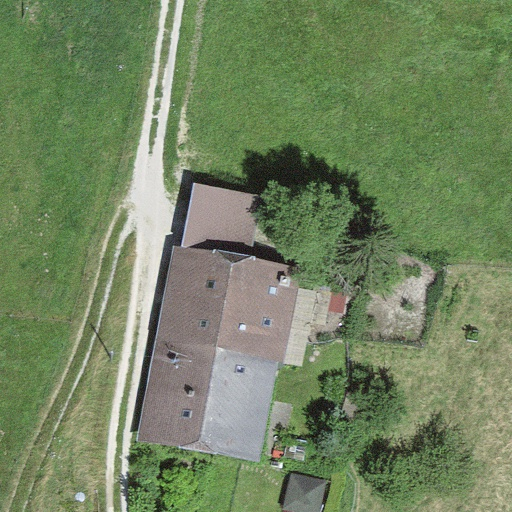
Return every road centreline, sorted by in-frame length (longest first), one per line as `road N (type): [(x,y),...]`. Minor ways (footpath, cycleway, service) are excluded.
road 1 (track): [(174,0),(138,197),(6,511)]
road 2 (track): [(113,511),(113,453),(142,249),(138,197)]
